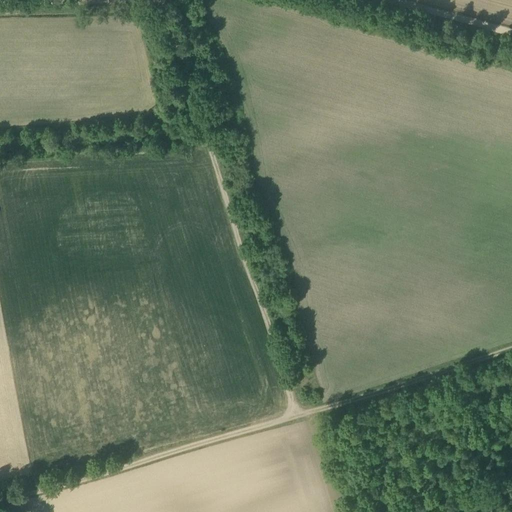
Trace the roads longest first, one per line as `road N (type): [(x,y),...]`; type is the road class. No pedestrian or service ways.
road 1 (track): [(299,413),(163,0)]
road 2 (track): [(299,413),(0,500)]
road 3 (track): [(511,350),(299,413)]
road 4 (track): [(511,34),(394,0)]
